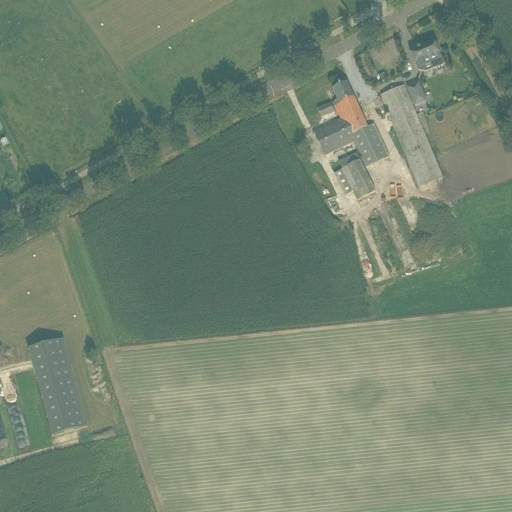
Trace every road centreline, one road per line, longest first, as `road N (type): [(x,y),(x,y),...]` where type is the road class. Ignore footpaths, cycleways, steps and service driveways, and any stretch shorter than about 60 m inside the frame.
road 1 (tertiary): [(0,242),(426,0)]
road 2 (track): [(511,115),(447,0)]
